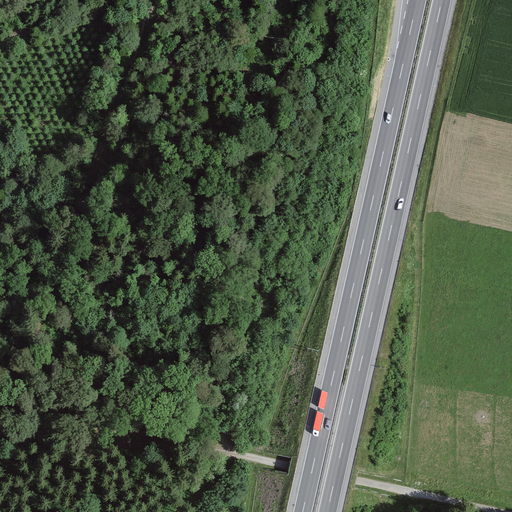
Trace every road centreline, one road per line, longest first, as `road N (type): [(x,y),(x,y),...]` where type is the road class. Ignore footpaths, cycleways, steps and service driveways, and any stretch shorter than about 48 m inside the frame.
road 1 (motorway): [(417,0),(302,511)]
road 2 (motorway): [(327,511),(441,0)]
road 3 (track): [(95,174),(39,329),(38,433)]
road 4 (track): [(230,452),(0,433)]
road 5 (track): [(156,0),(95,174)]
road 6 (unclassified): [(511,510),(358,481)]
road 7 (track): [(358,481),(230,452)]
